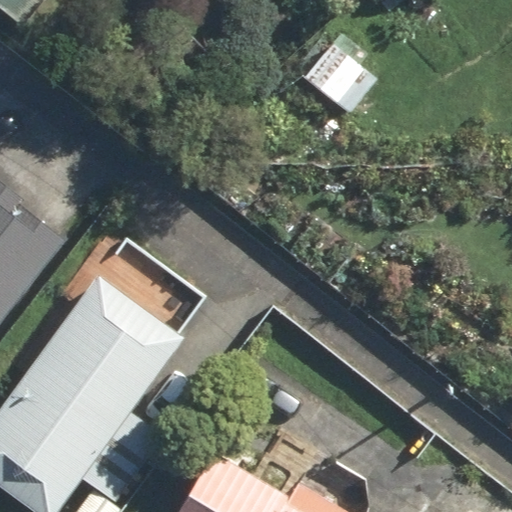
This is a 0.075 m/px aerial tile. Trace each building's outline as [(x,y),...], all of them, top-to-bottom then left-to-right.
[(0,0),(0,13),(21,30),(45,0),(0,0)] [(306,83),(352,119),(380,85),(333,48),(306,83)] [(0,320),(59,244),(14,208),(18,203),(0,189),(0,320)] [(0,408),(0,493),(26,511),(59,511),(82,483),(114,505),(162,438),(131,415),(184,342),(96,277),(0,408)] [(331,511),(294,490),(286,504),(211,460),(179,511),(331,511)] [(113,511),(91,495),(77,511),(113,511)]
